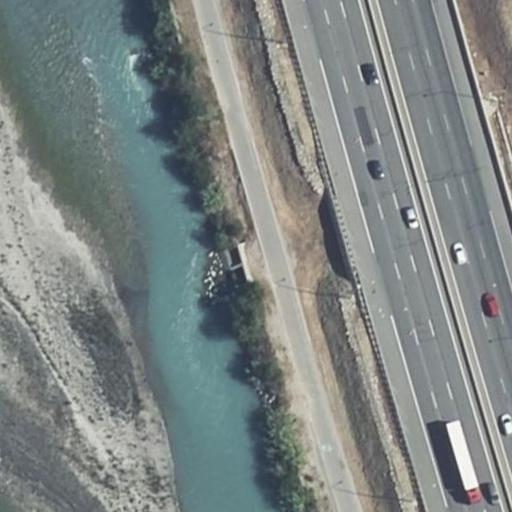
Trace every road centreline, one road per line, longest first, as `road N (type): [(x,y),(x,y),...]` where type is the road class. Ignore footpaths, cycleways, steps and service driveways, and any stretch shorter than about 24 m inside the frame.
road 1 (motorway): [(330,0),(476,511)]
road 2 (motorway): [(511,381),(404,0)]
